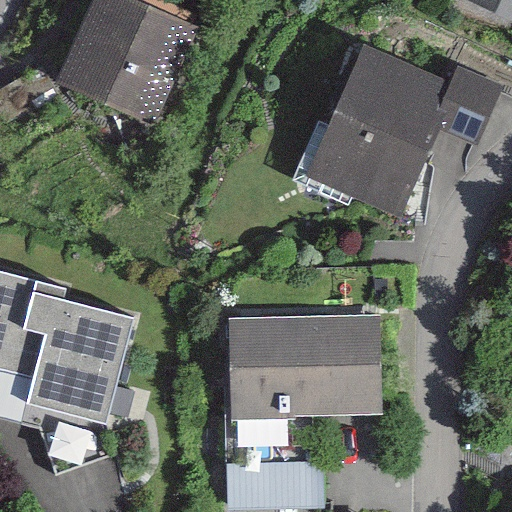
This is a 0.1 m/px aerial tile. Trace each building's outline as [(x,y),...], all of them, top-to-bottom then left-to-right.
[(195,35),(124,0),(106,0),(57,97),(141,140),(195,35)] [(511,0),(450,0),(511,26),(511,0)] [(451,84),(361,46),(303,181),(401,224),(441,131),(479,147),(504,89),(458,69),(451,84)] [(0,272),(0,373),(35,382),(27,411),(106,431),(134,325),(66,307),(70,291),(0,272)] [(383,319),(229,320),(230,424),(384,422),(383,319)] [(240,495),(334,491),(332,444),(238,448),(240,495)]
